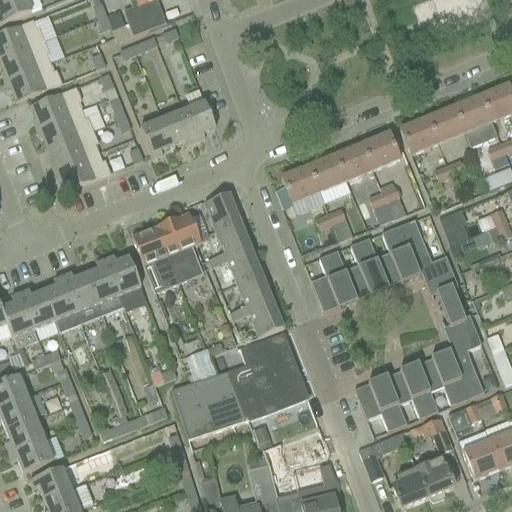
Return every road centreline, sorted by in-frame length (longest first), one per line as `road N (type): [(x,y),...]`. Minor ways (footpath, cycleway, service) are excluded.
road 1 (unclassified): [(365,511),(238,166)]
road 2 (unclassified): [(261,140),(511,38)]
road 3 (unclassified): [(24,247),(238,166)]
